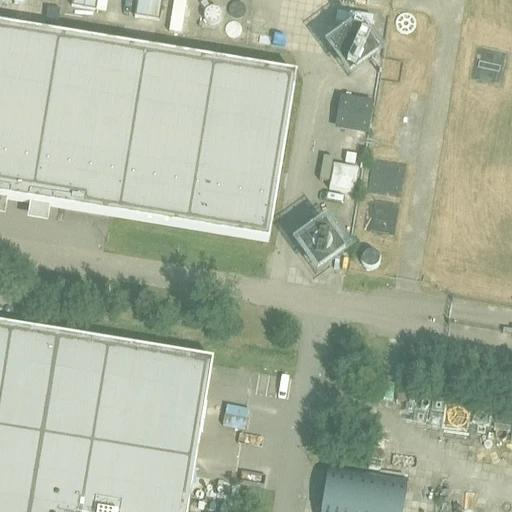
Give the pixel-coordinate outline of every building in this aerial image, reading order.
[(72,0),(71,6),(96,11),(97,0),(72,0)] [(137,0),(135,16),(159,20),(162,0),(137,0)] [(187,0),(174,0),(169,32),(181,34),(187,0)] [(291,80),(0,31),(0,196),(265,240),(291,80)] [(337,126),(364,130),(369,104),(342,99),(337,126)] [(333,168),(330,191),(353,194),(356,171),(333,168)] [(0,330),(0,511),(183,511),(208,364),(0,330)] [(327,470),(320,511),(402,511),(407,483),(327,470)]
